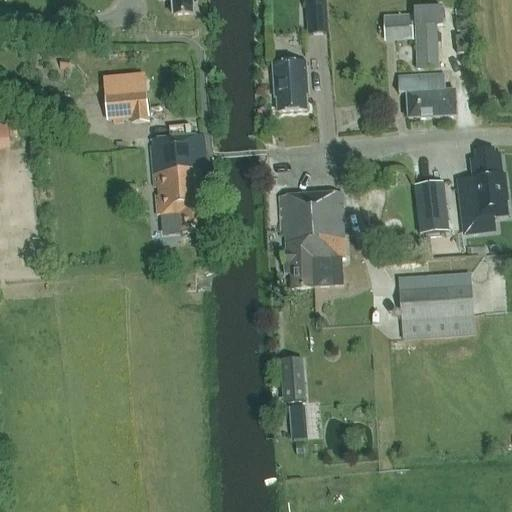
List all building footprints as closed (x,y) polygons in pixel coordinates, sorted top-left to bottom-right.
[(193,4),(197,4),(196,0),(158,0),(158,2),(173,1),(174,17),(194,15),(193,4)] [(305,0),(308,36),(329,35),(327,0),(305,0)] [(444,28),(443,8),(415,9),(417,71),(439,70),(437,28),(444,28)] [(414,42),(412,16),(384,17),(385,43),(414,42)] [(457,56),(467,55),(465,37),(455,38),(457,56)] [(276,67),(277,100),(279,100),(280,114),(309,113),(308,90),(310,90),(309,65),(276,67)] [(408,121),(456,119),(455,92),(445,93),(444,76),(398,78),(399,96),(407,95),(408,121)] [(149,124),(146,91),(106,94),(108,122),(131,121),(132,125),(149,124)] [(153,198),(154,217),(179,216),(180,234),(205,233),(202,196),(208,196),(204,144),(150,149),(153,190),(156,190),(157,197),(153,198)] [(505,177),(504,177),(501,157),(495,158),(494,150),(475,152),(476,160),(471,160),(471,164),(473,181),(458,182),(461,203),(469,202),(471,224),(509,219),(506,188),(505,177)] [(442,184),(414,187),(419,235),(447,232),(442,184)] [(343,288),(342,260),(345,260),(342,195),(311,197),(315,290),(343,288)] [(315,290),(311,197),(280,198),(281,235),(285,235),(286,251),(282,251),(283,266),(289,266),(290,291),(315,290)] [(453,262),(454,274),(470,273),(470,261),(453,262)] [(475,337),(471,276),(399,280),(403,342),(475,337)] [(306,404),(303,360),(280,362),(284,406),(306,404)]
